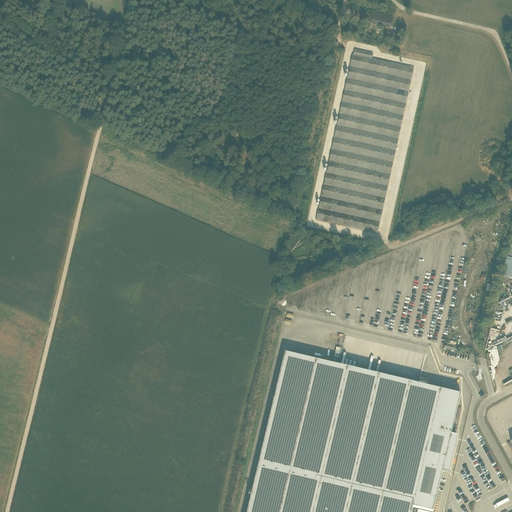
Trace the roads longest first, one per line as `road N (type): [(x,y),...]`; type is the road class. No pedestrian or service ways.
road 1 (track): [(7,511),(130,0)]
road 2 (unclassified): [(511,68),(488,28),(393,0)]
road 3 (unclassified): [(390,247),(507,200)]
